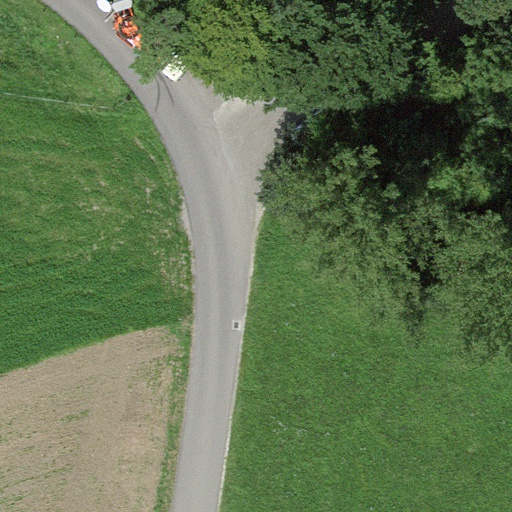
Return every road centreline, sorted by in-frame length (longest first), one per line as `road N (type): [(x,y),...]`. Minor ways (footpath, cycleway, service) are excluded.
road 1 (unclassified): [(77,0),(151,67),(209,167),(222,311),(195,511)]
road 2 (track): [(209,167),(477,0)]
